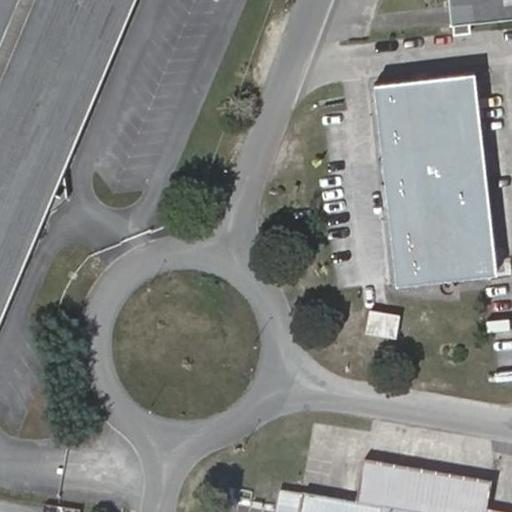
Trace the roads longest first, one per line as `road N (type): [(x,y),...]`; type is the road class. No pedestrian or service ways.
road 1 (residential): [(226,255),(195,248),(142,262),(112,288),(99,317),(102,379),(143,426),(173,437)]
road 2 (residential): [(278,381),(511,427)]
road 3 (unknown): [(349,59),(368,280)]
road 4 (residential): [(303,62),(511,49)]
road 5 (residential): [(226,255),(303,62)]
road 6 (residential): [(278,381),(284,322),(272,293),(226,255)]
road 7 (residential): [(173,437),(236,428),(278,381)]
